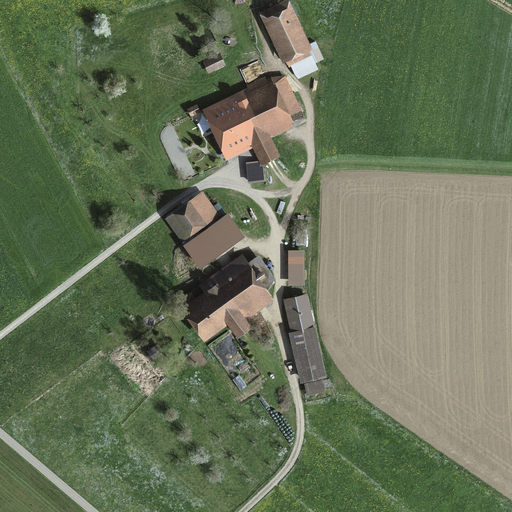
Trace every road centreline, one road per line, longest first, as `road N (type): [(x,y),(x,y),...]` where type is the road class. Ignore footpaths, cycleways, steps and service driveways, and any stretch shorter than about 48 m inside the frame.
road 1 (track): [(242,511),(282,473),(300,433),(273,242),(306,164),(511,175)]
road 2 (track): [(299,189),(274,195),(207,183),(0,336)]
road 3 (track): [(247,0),(265,46),(301,93),(306,164)]
road 4 (unclassified): [(93,511),(0,430)]
